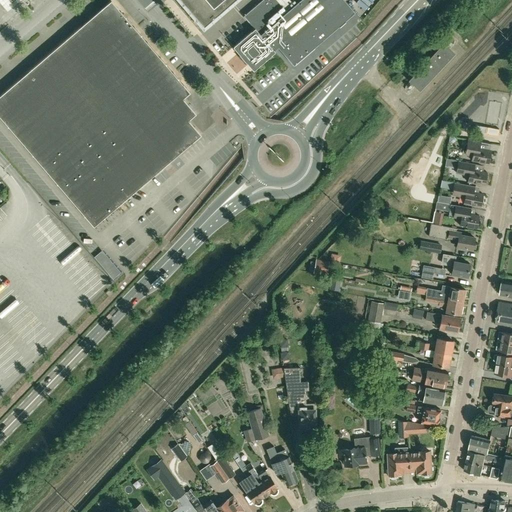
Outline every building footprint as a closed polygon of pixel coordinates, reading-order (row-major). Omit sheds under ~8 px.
[(190,92),(117,8),(111,0),(0,95),(0,116),(94,226),(129,196),(176,155),(201,134),(188,120),(196,113),(182,98),(190,92)] [(216,16),(234,0),(179,0),(203,27),(216,16)] [(354,12),(350,8),(343,0),(261,0),(244,16),(254,28),(233,47),(253,70),(275,51),(273,49),(277,46),(293,65),(354,12)] [(408,80),(420,90),(455,53),(445,44),(443,43),(408,80)] [(484,121),(489,120),(488,106),(479,107),(479,115),(474,115),(475,125),(485,124),(484,121)] [(488,163),(491,150),(479,148),(480,141),(468,139),(465,155),(472,156),(472,160),(488,163)] [(484,185),(487,172),(473,169),(474,163),(458,160),(456,172),(469,175),(468,181),(484,185)] [(440,187),(453,190),(454,182),(442,180),(440,187)] [(481,206),(483,193),(469,191),(470,185),(455,182),(454,182),(453,190),(452,194),(465,197),(464,203),(481,206)] [(471,207),(466,206),(440,202),(439,208),(450,210),(449,215),(450,217),(454,217),(461,219),(460,225),(477,228),(479,215),(470,213),(471,207)] [(432,218),(434,210),(427,208),(425,216),(432,218)] [(473,249),(475,237),(460,234),(461,232),(456,231),(457,227),(431,223),(429,236),(448,239),(449,237),(458,239),(457,246),(473,249)] [(421,241),(420,249),(439,252),(441,244),(421,241)] [(468,276),(470,264),(462,262),(462,261),(455,260),(456,256),(444,254),(443,262),(444,264),(453,265),(452,273),(468,276)] [(432,278),(435,267),(424,265),(422,276),(432,278)] [(511,282),(503,281),(500,295),(511,296),(511,282)] [(463,302),(465,289),(451,286),(450,287),(443,285),(442,291),(428,288),(426,295),(463,302)] [(461,314),(463,302),(426,295),(425,301),(440,303),(439,305),(447,307),(446,312),(461,314)] [(381,323),(384,303),(371,301),(368,321),(381,323)] [(511,304),(499,302),(497,313),(511,315),(511,304)] [(457,332),(460,317),(432,312),(430,320),(440,322),(439,328),(457,332)] [(511,315),(497,313),(496,324),(511,326),(511,315)] [(501,340),(500,341),(511,342),(511,332),(502,331),(502,332),(500,332),(498,339),(501,340)] [(262,337),(265,346),(278,343),(276,333),(262,337)] [(437,338),(435,350),(451,353),(453,340),(437,338)] [(511,342),(500,341),(500,342),(498,341),(497,349),(499,349),(499,350),(511,352),(511,342)] [(434,357),(432,363),(448,366),(451,353),(435,350),(428,349),(426,349),(425,355),(434,357)] [(388,358),(402,361),(404,354),(389,351),(388,358)] [(511,355),(498,354),(497,363),(511,365),(511,355)] [(511,365),(497,363),(496,365),(493,365),(492,370),(495,372),(495,373),(511,375),(511,365)] [(313,427),(315,427),(314,403),(306,403),(306,387),(301,387),(300,367),(284,368),(289,402),(299,402),(299,429),(307,429),(307,432),(313,432),(313,427)] [(414,367),(412,373),(446,379),(447,371),(427,368),(422,369),(422,368),(414,367)] [(445,387),(446,379),(412,373),(411,379),(420,381),(420,379),(425,380),(424,383),(445,387)] [(407,383),(406,390),(414,391),(416,384),(407,383)] [(443,397),(444,389),(420,385),(418,392),(425,393),(423,401),(442,405),(444,404),(445,399),(443,397)] [(511,395),(496,394),(494,404),(492,404),(489,405),(489,410),(491,413),(505,415),(506,415),(511,415),(511,408),(511,395)] [(404,410),(414,412),(415,405),(414,405),(415,401),(406,399),(404,410)] [(421,422),(438,425),(440,424),(441,419),(439,417),(441,409),(418,405),(416,412),(423,413),(421,422)] [(247,412),(251,428),(244,430),(247,441),(268,435),(260,408),(247,412)] [(408,436),(408,432),(407,432),(407,421),(399,419),(400,436),(408,436)] [(194,437),(200,434),(192,421),(186,424),(194,437)] [(416,423),(407,421),(407,432),(408,432),(417,432),(416,423)] [(509,439),(511,426),(511,425),(494,427),(492,435),(509,439)] [(505,459),(503,467),(500,479),(511,479),(511,426),(509,439),(505,459)] [(488,453),(491,440),(473,435),(470,449),(488,453)] [(340,456),(344,455),(346,464),(358,463),(358,462),(367,461),(366,455),(379,453),(377,438),(370,439),(370,436),(355,438),(356,447),(339,449),(340,456)] [(210,446),(217,458),(222,455),(215,443),(210,446)] [(272,444),(266,446),(269,455),(275,452),(272,444)] [(396,447),(396,452),(387,453),(388,474),(389,474),(389,477),(397,476),(397,474),(403,473),(402,466),(409,466),(409,452),(407,452),(407,447),(396,447)] [(430,472),(431,472),(430,451),(409,452),(409,466),(417,466),(417,473),(423,472),(423,475),(430,475),(430,472)] [(495,457),(486,455),(469,451),(467,461),(484,465),(485,459),(494,461),(495,457)] [(251,474),(251,473),(246,466),(239,455),(234,458),(247,477),(240,481),(254,503),(257,504),(259,504),(261,502),(262,500),(261,498),(265,495),(257,482),(251,474)] [(216,460),(217,461),(228,478),(235,473),(223,456),(216,460)] [(295,480),(297,479),(288,457),(272,463),(275,473),(281,471),(286,484),(288,483),(288,485),(296,482),(295,480)] [(505,459),(495,457),(494,461),(493,464),(503,467),(505,459)] [(159,475),(171,492),(180,485),(161,459),(152,466),(159,475)] [(217,461),(210,465),(222,482),(228,478),(217,461)] [(481,475),(484,465),(467,461),(465,471),(481,475)] [(250,463),(246,466),(251,473),(251,474),(255,471),(256,471),(250,463)] [(493,467),(490,477),(498,478),(500,469),(493,467)] [(258,475),(261,479),(257,482),(265,495),(269,492),(271,494),(273,494),(275,494),(277,492),(278,490),(277,488),(265,470),(258,475)] [(226,511),(221,503),(216,507),(212,501),(204,507),(198,499),(191,489),(185,492),(199,511),(226,511)] [(226,511),(239,511),(243,509),(233,495),(221,503),(226,511)] [(473,511),(475,503),(458,500),(455,511),(473,511)] [(503,511),(505,501),(493,500),(492,509),(489,509),(488,511),(503,511)]
